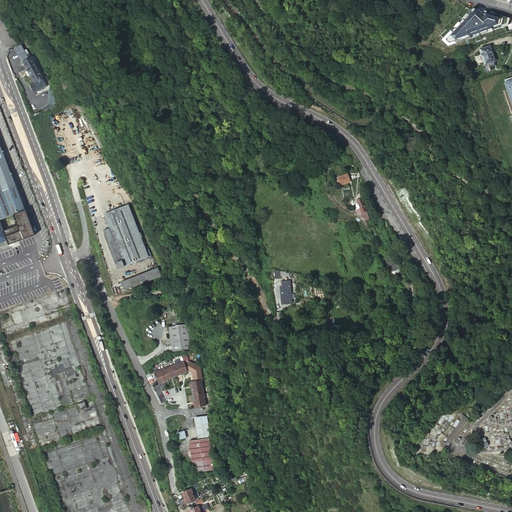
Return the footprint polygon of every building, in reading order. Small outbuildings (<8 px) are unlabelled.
[(511,17),(473,6),(442,37),(449,44),(466,38),(470,42),(511,30),(511,17)] [(15,48),(22,62),(28,58),(25,54),(23,49),(21,45),(18,41),(13,44),(15,48)] [(485,46),(478,48),(483,64),(487,62),(494,60),(489,47),(486,49),(485,46)] [(31,85),(35,92),(46,86),(31,59),(30,57),(28,58),(22,62),(26,69),(30,77),(33,82),(30,84),(31,85)] [(511,77),(511,78),(509,78),(502,81),(511,109),(511,77)] [(266,140),(265,139),(264,138),(263,138),(262,138),(261,138),(260,138),(259,139),(258,139),(257,141),(257,142),(257,143),(258,145),(259,146),(261,147),(262,147),(263,147),(264,146),(265,146),(265,145),(266,145),(266,144),(266,143),(266,142),(266,141),(266,140)] [(0,144),(0,219),(12,215),(0,182),(0,164),(7,162),(0,144)] [(71,161),(67,149),(58,153),(63,165),(71,161)] [(0,243),(8,240),(4,231),(4,230),(0,220),(14,215),(14,214),(11,208),(15,207),(3,174),(8,172),(8,171),(10,171),(7,162),(0,164),(0,182),(12,215),(0,219),(0,243)] [(26,210),(12,173),(11,173),(10,171),(8,171),(8,172),(3,174),(15,207),(11,208),(14,214),(26,210)] [(342,177),(343,180),(344,183),(350,181),(348,175),(342,177)] [(357,210),(359,214),(361,213),(366,211),(361,198),(356,200),(360,209),(357,210)] [(141,241),(140,238),(137,230),(127,204),(103,213),(109,228),(102,230),(106,240),(117,269),(122,267),(126,265),(123,258),(120,248),(124,247),(132,244),(141,241)] [(26,210),(14,214),(14,215),(18,225),(4,230),(4,231),(8,240),(9,245),(20,241),(25,238),(34,235),(36,234),(26,210)] [(368,219),(370,219),(368,215),(366,211),(361,213),(364,219),(366,216),(368,219)] [(18,225),(14,215),(0,220),(4,230),(18,225)] [(370,230),(367,231),(374,246),(376,245),(370,230)] [(144,247),(141,241),(132,244),(124,247),(120,248),(123,258),(126,265),(129,264),(133,262),(148,257),(144,247)] [(385,258),(391,272),(400,268),(394,255),(385,258)] [(156,277),(153,270),(128,279),(132,287),(136,285),(145,282),(156,277)] [(283,285),(281,285),(281,294),(285,294),(285,303),(293,303),(293,299),(294,299),(293,286),(289,286),(289,290),(286,290),(286,288),(283,288),(283,285)] [(0,317),(0,335),(30,420),(76,404),(83,401),(90,399),(60,312),(59,310),(44,315),(40,303),(0,317)] [(60,312),(90,399),(96,396),(65,309),(60,312)] [(170,326),(175,351),(193,347),(188,322),(170,326)] [(192,373),(194,382),(201,380),(202,380),(200,368),(189,361),(184,363),(187,371),(188,371),(192,373)] [(184,362),(174,365),(177,376),(182,374),(185,373),(185,372),(187,371),(184,363),(184,362)] [(174,365),(163,369),(167,378),(169,378),(173,377),(177,376),(174,365)] [(163,369),(154,373),(159,383),(161,382),(165,380),(167,379),(167,380),(167,379),(167,378),(163,369)] [(191,388),(193,395),(203,393),(201,380),(194,382),(191,382),(192,385),(191,385),(191,388)] [(159,384),(153,387),(161,404),(167,401),(159,384)] [(203,393),(193,395),(194,402),(194,405),(195,405),(196,408),(205,405),(203,393)] [(83,401),(76,404),(78,411),(85,409),(83,401)] [(196,416),(199,438),(211,436),(212,436),(209,414),(196,416)] [(98,424),(129,511),(135,511),(104,422),(98,424)] [(38,445),(60,511),(129,511),(98,424),(38,445)] [(188,436),(186,429),(180,431),(181,438),(188,436)] [(199,438),(191,439),(195,471),(216,468),(211,436),(199,438)] [(185,497),(193,494),(191,488),(183,492),(185,497)] [(188,503),(195,499),(193,494),(185,497),(188,503)]
